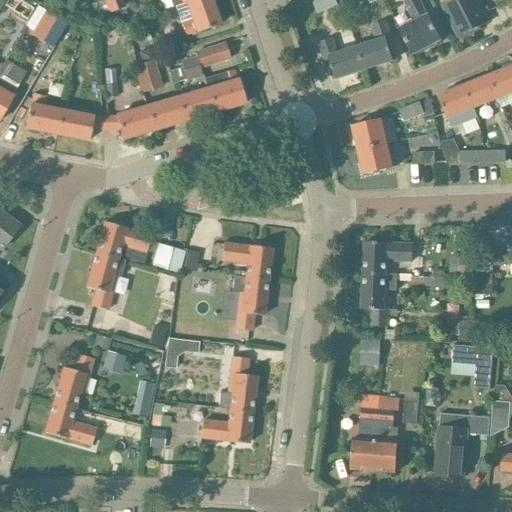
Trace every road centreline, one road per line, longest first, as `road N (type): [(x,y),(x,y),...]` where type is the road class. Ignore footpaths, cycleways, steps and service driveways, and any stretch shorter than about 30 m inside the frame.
road 1 (residential): [(284,500),(324,210)]
road 2 (residential): [(284,500),(135,489),(0,492)]
road 3 (residential): [(0,434),(69,181)]
road 4 (residential): [(511,40),(432,77),(298,121)]
road 5 (residential): [(324,210),(511,203)]
road 6 (residential): [(462,511),(284,500)]
road 7 (residential): [(298,121),(135,174)]
road 8 (residential): [(298,121),(253,0)]
